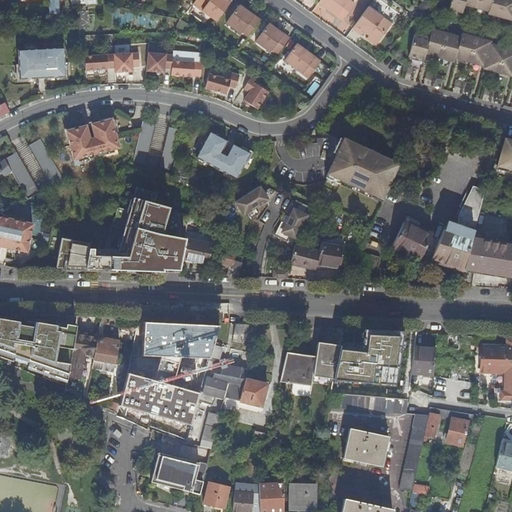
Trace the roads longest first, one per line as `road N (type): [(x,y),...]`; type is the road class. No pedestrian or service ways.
road 1 (primary): [(511,314),(0,290)]
road 2 (residential): [(0,127),(72,99),(134,94),(278,129),(309,118),(355,59)]
road 3 (unclassified): [(123,502),(141,430),(0,378)]
road 4 (residential): [(355,59),(402,91),(511,122)]
